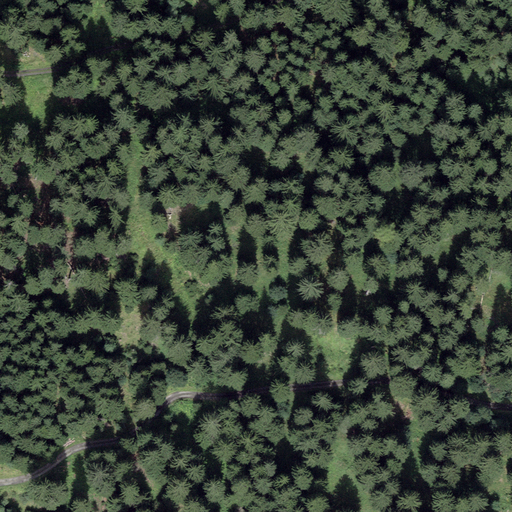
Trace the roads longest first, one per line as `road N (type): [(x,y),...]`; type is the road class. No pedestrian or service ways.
road 1 (track): [(0,483),(30,476),(80,444),(125,437),(182,394),(368,379),(511,407)]
road 2 (track): [(282,0),(214,30),(58,62),(0,60)]
